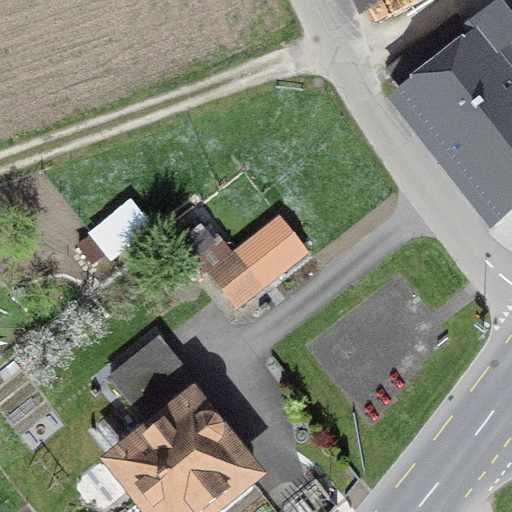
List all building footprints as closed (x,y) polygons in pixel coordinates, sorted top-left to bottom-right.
[(393,0),(338,0),(351,24),(393,0)] [(450,58),(381,109),(470,228),(511,197),(511,93),(485,57),(499,46),(494,39),(479,19),(442,47),(450,58)] [(511,24),(494,39),(499,46),(485,57),(511,93),(511,24)] [(174,388),(153,357),(107,388),(129,419),(174,388)] [(121,511),(253,511),(254,511),(186,425),(104,490),(121,511)]
